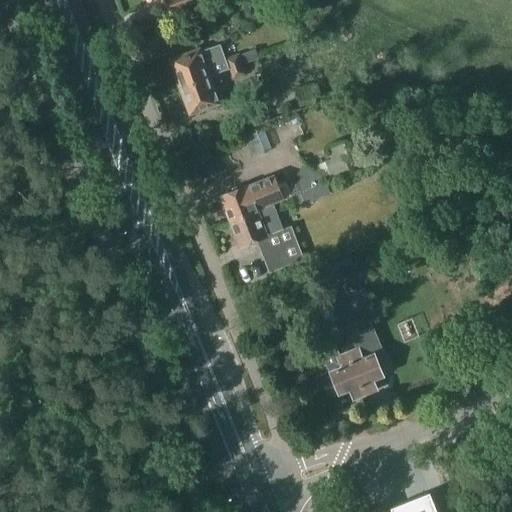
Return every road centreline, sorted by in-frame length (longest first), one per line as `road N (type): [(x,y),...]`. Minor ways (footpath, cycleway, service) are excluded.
road 1 (primary): [(65,0),(255,495)]
road 2 (unclassified): [(297,478),(101,0)]
road 3 (unclassified): [(297,478),(473,409)]
